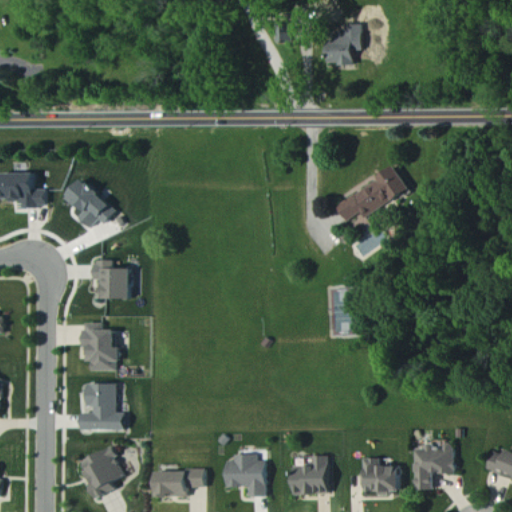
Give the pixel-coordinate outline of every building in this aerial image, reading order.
[(362,65),(361,40),(335,41),(336,66),(362,65)] [(353,222),(368,213),(372,219),(417,192),(402,169),(343,206),(353,222)] [(8,174),(9,201),(28,201),(28,209),(51,208),(50,190),(39,191),(39,173),(8,174)] [(95,229),(103,220),(109,226),(122,212),(87,180),(70,198),(87,214),(83,218),(95,229)] [(101,282),(110,282),(110,300),(138,300),(138,269),(119,269),(119,261),(101,262),(101,282)] [(0,337),(9,337),(9,318),(0,317),(0,337)] [(99,372),(126,372),(125,348),(123,348),(123,331),(111,331),(110,324),(92,324),(92,364),(98,364),(99,372)] [(124,385),(95,385),(95,412),(91,412),(91,432),(133,431),(133,414),(125,414),(124,385)] [(424,492),(441,492),(441,476),(464,475),(463,449),(443,450),(443,445),(432,445),(433,450),(423,450),(424,492)] [(133,478),(119,449),(87,464),(105,500),(124,491),(120,484),(133,478)] [(495,470),(511,475),(511,458),(501,454),(495,470)] [(272,498),(271,462),(262,462),(262,455),(240,456),(240,463),(233,463),(233,488),(254,488),(254,498),(272,498)] [(336,495),(335,457),(318,457),(318,466),(300,467),(301,496),(336,495)] [(371,495),(407,494),(406,468),(396,468),(396,460),(371,460),(371,495)] [(0,496),(7,497),(8,480),(4,480),(4,464),(0,463),(0,496)] [(212,472),(166,472),(167,498),(196,497),(196,489),(212,489),(212,472)]
